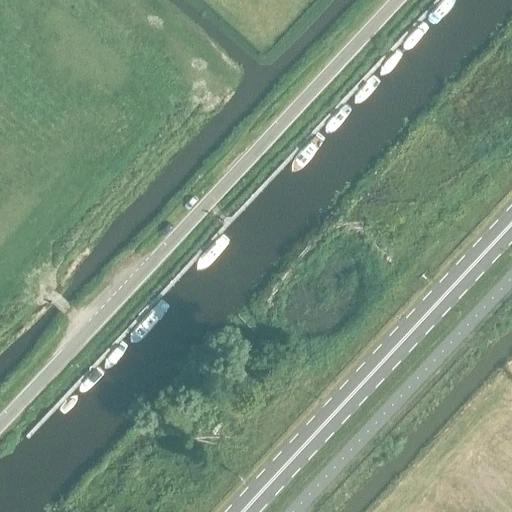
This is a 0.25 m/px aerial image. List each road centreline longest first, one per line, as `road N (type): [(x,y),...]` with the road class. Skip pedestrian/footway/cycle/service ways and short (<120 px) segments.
road 1 (unclassified): [(0,423),(399,0)]
road 2 (secondary): [(511,224),(242,511)]
